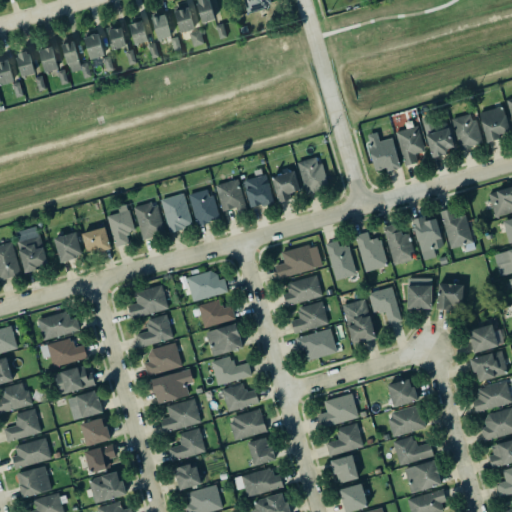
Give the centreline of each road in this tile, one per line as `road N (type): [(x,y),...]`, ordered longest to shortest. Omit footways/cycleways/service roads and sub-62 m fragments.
road 1 (residential): [(0,308),(511,164)]
road 2 (residential): [(281,392),(431,351),(476,511)]
road 3 (residential): [(239,243),(315,511)]
road 4 (residential): [(87,284),(155,511)]
road 5 (residential): [(359,208),(300,0)]
